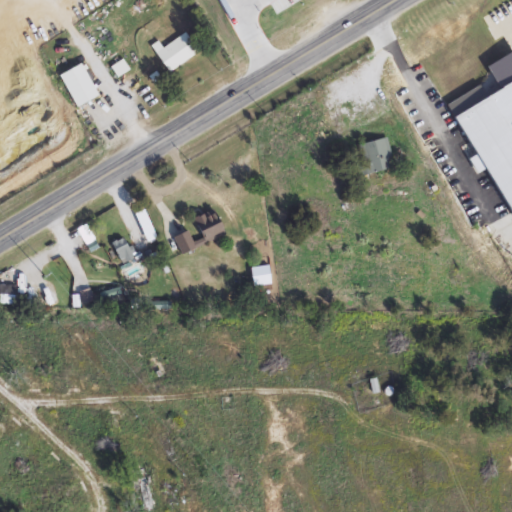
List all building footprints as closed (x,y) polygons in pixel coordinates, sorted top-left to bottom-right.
[(285,0),(291,13),(319,0),(285,0)] [(169,73),(156,54),(186,34),(199,53),(169,73)] [(76,108),(59,76),(81,64),(98,97),(76,108)] [(357,145),(386,138),(394,167),(364,175),(357,145)] [(444,211),(432,214),(429,201),(440,198),(444,211)] [(180,255),(172,237),(188,231),(192,241),(201,237),(193,220),(214,211),(225,235),(180,255)] [(113,243),(126,238),(134,260),(121,265),(113,243)] [(421,264),(403,264),(403,245),(432,245),(432,255),(421,255),(421,264)] [(0,292),(13,292),(13,305),(0,305),(0,292)] [(379,393),(373,395),(370,381),(376,380),(379,393)] [(137,471),(145,470),(152,509),(144,511),(137,471)] [(37,499),(58,480),(64,487),(43,506),(37,499)]
